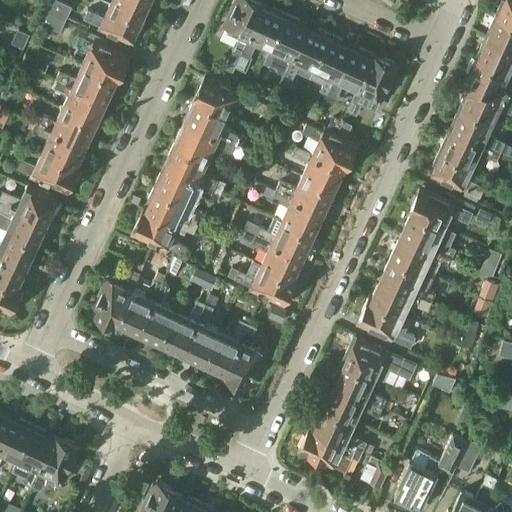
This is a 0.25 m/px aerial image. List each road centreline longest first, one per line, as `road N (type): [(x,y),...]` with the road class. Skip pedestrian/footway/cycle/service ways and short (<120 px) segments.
road 1 (residential): [(260,429),(439,48)]
road 2 (residential): [(49,323),(200,0)]
road 3 (residential): [(260,429),(49,323)]
